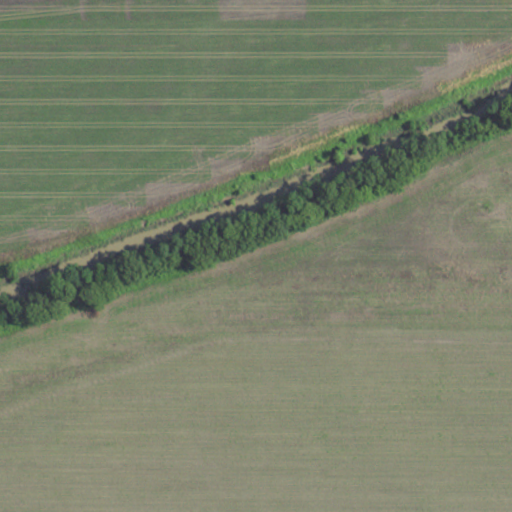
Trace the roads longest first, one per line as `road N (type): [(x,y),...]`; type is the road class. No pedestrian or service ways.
road 1 (track): [(0,241),(216,169),(511,42)]
road 2 (track): [(511,276),(326,266),(269,237),(0,333)]
road 3 (track): [(511,126),(269,237)]
